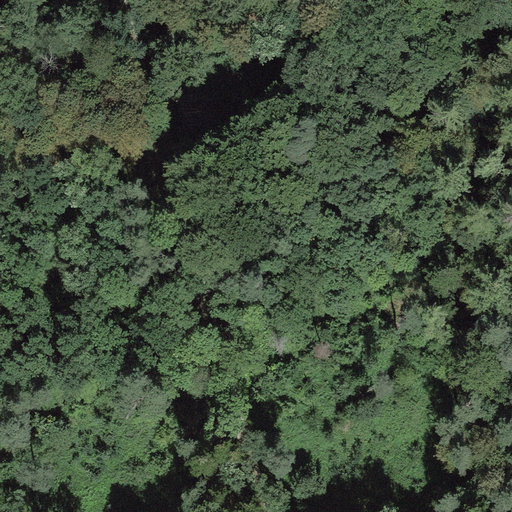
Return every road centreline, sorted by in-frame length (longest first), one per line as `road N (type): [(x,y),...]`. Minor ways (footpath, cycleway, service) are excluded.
road 1 (track): [(267,511),(115,0)]
road 2 (track): [(0,170),(158,143)]
